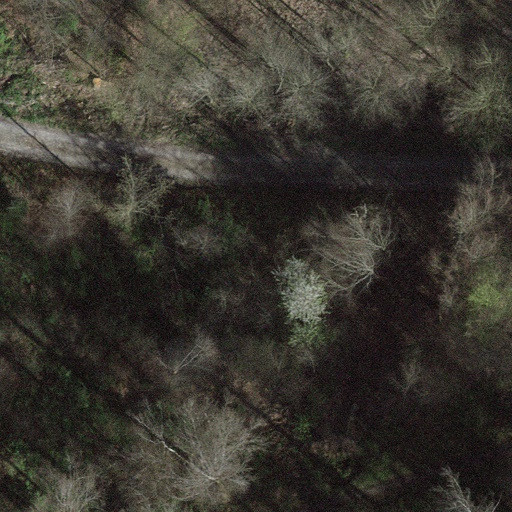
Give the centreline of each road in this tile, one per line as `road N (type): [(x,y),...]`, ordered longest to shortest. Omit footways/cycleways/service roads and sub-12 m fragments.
road 1 (track): [(0,127),(128,156),(511,163)]
road 2 (track): [(511,445),(314,511)]
